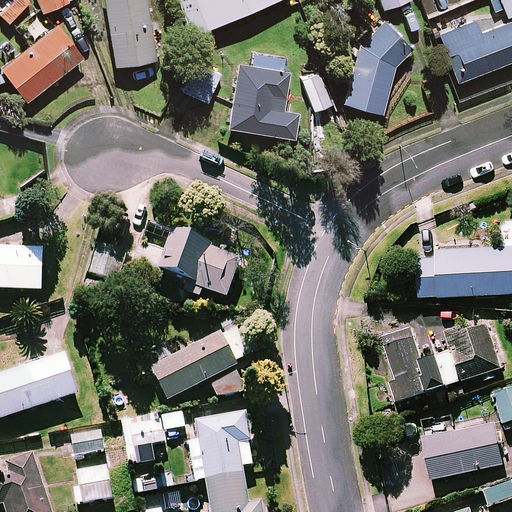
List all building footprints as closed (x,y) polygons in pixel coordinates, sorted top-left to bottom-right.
[(67,0),(36,0),(41,12),(67,0)] [(153,58),(143,0),(102,0),(113,64),(153,58)] [(177,0),(189,32),(274,0),(177,0)] [(511,12),(511,0),(498,0),(504,15),(511,12)] [(378,110),(390,67),(409,45),(379,18),(354,47),(340,100),(378,110)] [(511,56),(511,21),(511,18),(479,30),(475,19),(435,34),(453,79),(511,56)] [(80,56),(55,24),(0,66),(0,68),(24,100),(80,56)] [(287,57),(251,52),(249,64),(234,62),(224,125),(290,135),(294,110),(279,107),(287,57)] [(217,72),(191,61),(179,89),(205,100),(217,72)] [(331,101),(318,70),(299,77),(311,108),(331,101)] [(239,261),(172,234),(157,272),(187,283),(183,293),(198,299),(201,290),(224,299),(239,261)] [(511,295),(511,240),(502,241),(502,249),(436,252),(436,260),(417,261),(419,299),(511,295)] [(127,245),(110,241),(107,251),(95,248),(87,275),(117,283),(127,245)] [(0,292),(41,294),(42,253),(0,251),(0,292)] [(501,369),(486,322),(446,335),(452,352),(422,361),(412,330),(383,340),(396,382),(390,383),(396,402),(501,369)] [(233,366),(216,332),(147,367),(164,401),(233,366)] [(0,421),(77,397),(64,357),(0,377),(0,421)] [(511,388),(494,394),(503,424),(505,431),(511,429),(511,388)] [(418,417),(423,439),(431,481),(503,465),(494,424),(457,432),(452,410),(418,417)] [(253,467),(243,415),(194,424),(198,443),(188,445),(195,484),(204,482),(209,511),(262,511),(261,504),(248,506),(241,469),(253,467)] [(164,444),(158,417),(122,425),(128,453),(134,452),(137,466),(154,463),(151,446),(164,444)] [(104,453),(100,433),(71,438),(74,458),(104,453)] [(52,511),(35,455),(5,465),(7,473),(0,475),(0,507),(3,507),(4,511),(52,511)] [(112,500),(106,469),(76,475),(82,506),(112,500)]
